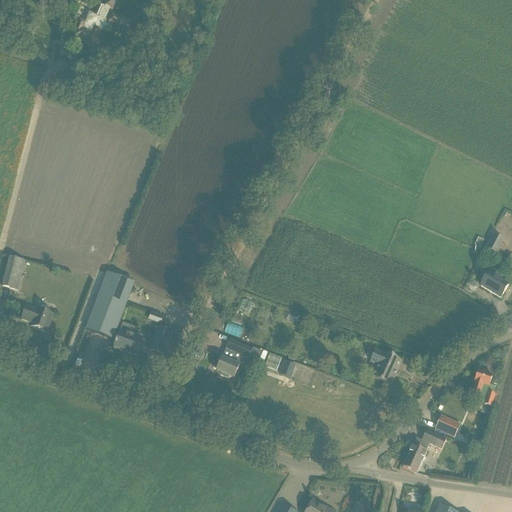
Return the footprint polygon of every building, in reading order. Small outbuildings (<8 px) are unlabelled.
[(135,22),(112,12),(117,2),(112,0),(106,0),(103,7),(108,9),(102,22),(104,23),(104,25),(129,36),(135,22)] [(93,49),(97,40),(98,38),(102,29),(92,25),(92,26),(87,24),(88,22),(79,19),(79,18),(75,16),(71,25),(76,27),(76,29),(75,30),(71,39),(93,49)] [(85,99),(90,88),(78,83),(74,94),(85,99)] [(504,241),(493,236),(486,250),(497,255),(504,241)] [(482,239),(478,248),(483,250),(487,241),(482,239)] [(18,292),(25,263),(9,259),(2,288),(18,292)] [(112,341),(116,331),(134,284),(108,274),(90,321),(86,331),(112,341)] [(488,274),(480,287),(500,299),(508,286),(488,274)] [(33,325),(31,328),(46,333),(53,315),(38,310),(37,312),(26,308),(21,320),(33,325)] [(290,324),(299,327),(301,320),(292,317),(290,324)] [(154,319),(152,324),(164,328),(166,324),(154,319)] [(123,324),(120,332),(117,340),(113,349),(122,352),(122,350),(128,352),(127,354),(135,357),(139,347),(149,351),(152,344),(142,340),(131,336),(135,328),(123,324)] [(229,334),(242,339),(246,331),(232,325),(229,334)] [(157,329),(152,344),(149,351),(149,352),(164,357),(172,335),(157,329)] [(255,363),(260,352),(252,349),(251,351),(230,342),(226,350),(255,363)] [(199,345),(194,356),(201,359),(206,348),(199,345)] [(376,367),(371,380),(381,384),(390,388),(402,363),(392,358),(375,350),(369,364),(376,367)] [(266,367),(271,356),(267,353),(262,365),(266,367)] [(216,372),(221,374),(220,377),(227,380),(228,377),(234,380),(241,363),(233,360),(231,364),(222,360),(220,363),(216,361),(213,363),(212,367),(213,369),(217,371),(216,372)] [(293,371),(295,366),(286,363),(284,367),(283,367),(281,374),(293,378),(295,371),(293,371)] [(472,394),(480,396),(481,391),(489,393),(487,398),(485,406),(491,408),(495,396),(492,395),(495,388),(489,386),(492,377),(478,372),(474,383),(475,384),(472,394)] [(475,416),(469,433),(481,437),(486,419),(475,416)] [(461,425),(441,417),(434,432),(454,440),(461,425)] [(402,468),(416,475),(426,453),(429,445),(441,451),(446,441),(426,432),(422,442),(416,439),(412,447),(402,468)] [(325,511),(319,509),(320,507),(312,502),(307,511),(306,511),(325,511)]
